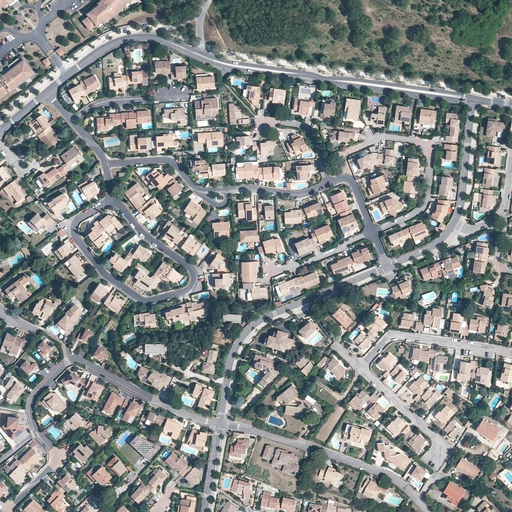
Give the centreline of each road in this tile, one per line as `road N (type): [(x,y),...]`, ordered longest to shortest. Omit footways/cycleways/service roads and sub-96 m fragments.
road 1 (residential): [(1,511),(56,463),(32,403),(68,360),(218,423)]
road 2 (residential): [(201,55),(472,98)]
road 3 (residential): [(218,423),(231,354),(246,331),(387,266)]
road 4 (residential): [(113,197),(73,225),(110,278),(150,301),(191,287),(192,271)]
road 5 (residential): [(218,423),(384,473),(418,500)]
road 6 (residential): [(372,231),(422,209),(430,153),(423,142),(378,135),(341,155)]
road 7 (residential): [(418,500),(437,466),(436,437),(360,367)]
road 8 (residential): [(511,353),(392,335),(360,367)]
road 9 (residential): [(446,234),(460,206),(472,98)]
road 10 (residential): [(46,93),(110,44),(151,38)]
